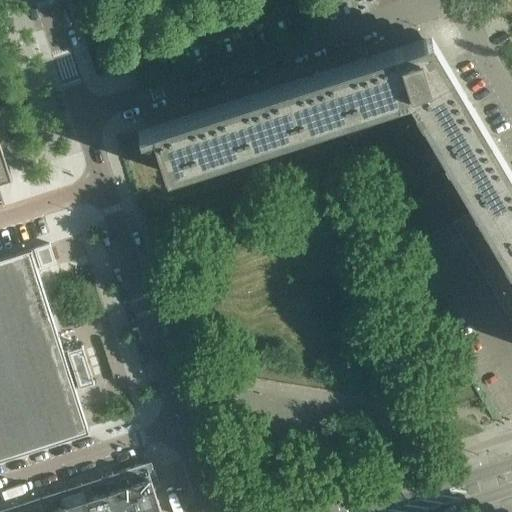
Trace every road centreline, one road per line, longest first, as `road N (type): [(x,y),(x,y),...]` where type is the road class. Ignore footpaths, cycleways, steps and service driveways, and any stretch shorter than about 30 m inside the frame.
road 1 (unclassified): [(83,115),(410,17)]
road 2 (residential): [(182,426),(106,189)]
road 3 (residential): [(0,484),(182,426)]
road 4 (residential): [(83,115),(46,0)]
